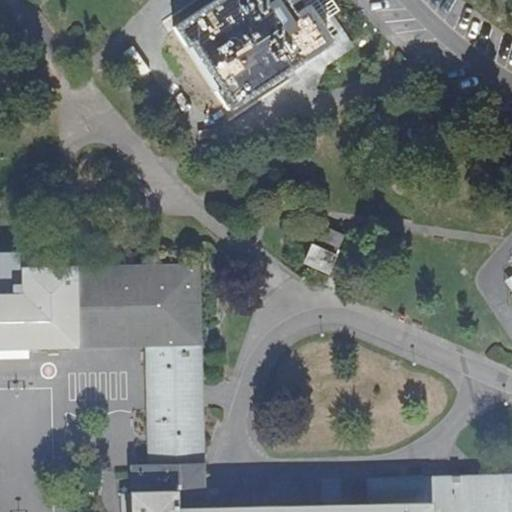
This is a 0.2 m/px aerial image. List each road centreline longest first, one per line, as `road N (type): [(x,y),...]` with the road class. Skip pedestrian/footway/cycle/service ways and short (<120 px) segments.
road 1 (residential): [(477,375),(358,328),(305,324),(266,352),(230,433),(234,461)]
road 2 (residential): [(234,461),(275,475),(417,466),(477,375)]
road 3 (residential): [(411,0),(465,51),(511,80)]
